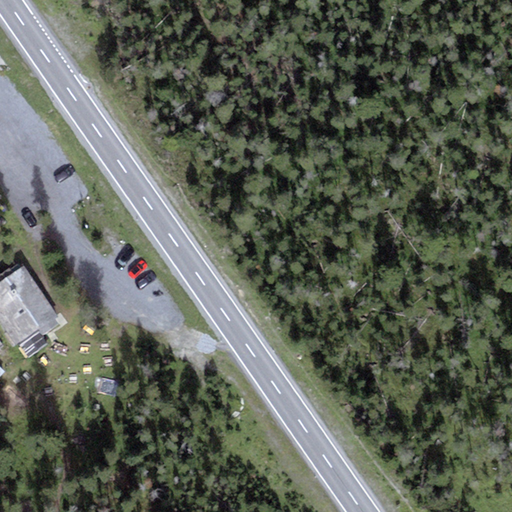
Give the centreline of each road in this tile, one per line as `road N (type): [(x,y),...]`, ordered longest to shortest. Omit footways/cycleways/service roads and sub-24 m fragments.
road 1 (primary): [(6,0),(363,511)]
road 2 (track): [(44,191),(104,275),(160,328)]
